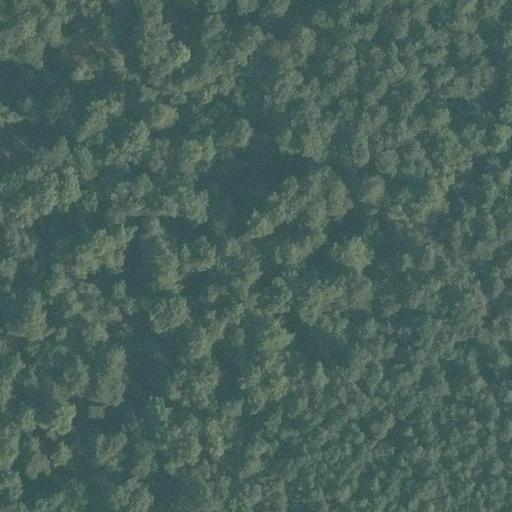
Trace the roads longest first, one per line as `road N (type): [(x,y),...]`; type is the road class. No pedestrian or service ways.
road 1 (track): [(186,511),(511,152)]
road 2 (track): [(155,0),(280,180),(396,280)]
